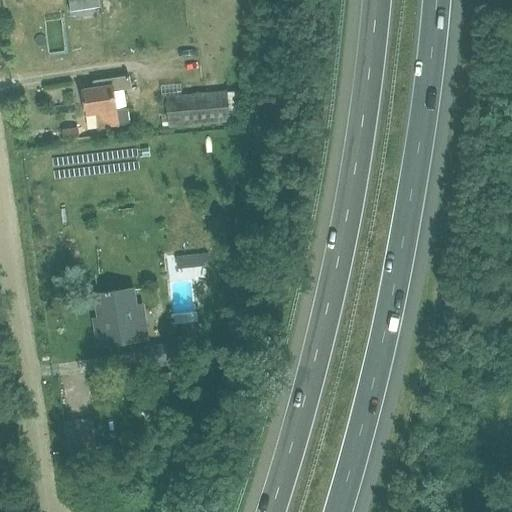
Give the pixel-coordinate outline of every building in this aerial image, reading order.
[(47,16),(53,41),(63,39),(58,14),(47,16)] [(97,114),(99,128),(130,124),(127,110),(124,90),(132,89),(130,77),(94,82),(95,88),(83,90),(87,116),(97,114)] [(231,121),(231,120),(246,118),(244,90),(228,92),(167,98),(170,127),(231,121)] [(62,129),(63,140),(79,138),(78,127),(62,129)] [(204,262),(209,261),(209,254),(193,255),(194,267),(205,266),(204,262)] [(194,269),(167,269),(168,312),(195,311),(194,269)] [(132,289),(98,295),(103,328),(98,328),(101,347),(146,340),(143,322),(137,322),(132,289)] [(138,366),(173,362),(170,343),(135,348),(138,366)]
